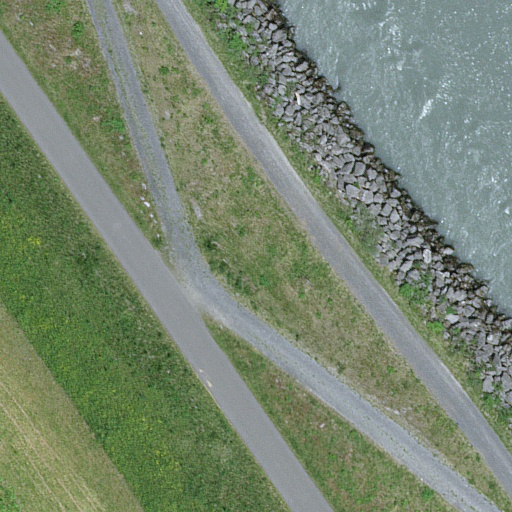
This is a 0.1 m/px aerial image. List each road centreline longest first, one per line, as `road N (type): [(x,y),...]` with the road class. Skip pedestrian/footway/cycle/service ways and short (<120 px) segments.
road 1 (track): [(101,0),(186,245),(193,287),(174,314),(212,311),(256,333),(481,511)]
road 2 (track): [(511,502),(155,0)]
road 3 (track): [(0,64),(312,511)]
